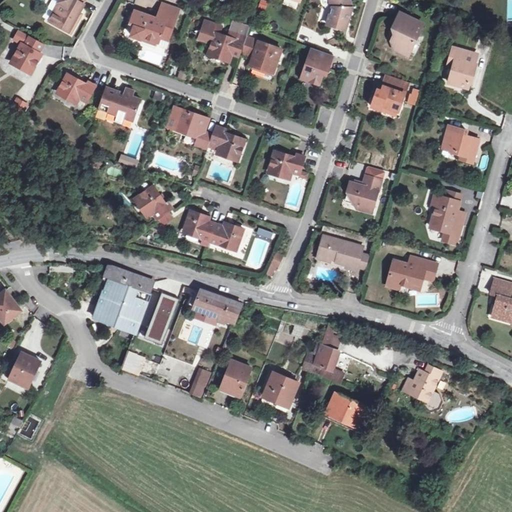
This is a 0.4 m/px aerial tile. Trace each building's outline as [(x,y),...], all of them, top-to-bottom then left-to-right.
[(85,0),(61,0),(60,3),(61,4),(64,5),(60,14),(57,12),(52,21),(73,33),(78,24),(76,22),(81,13),(86,4),(84,3),(85,0)] [(350,0),(331,0),(333,8),(328,24),(346,29),(352,9),(350,0)] [(182,8),(165,2),(158,21),(150,18),(151,16),(136,11),(133,23),(137,25),(132,37),(142,41),(143,38),(160,44),(162,38),(163,34),(172,37),(182,8)] [(396,49),(409,56),(420,33),(419,32),(423,23),(401,13),(396,23),(397,23),(393,31),(395,32),(396,34),(393,41),(396,49)] [(243,52),(248,37),(252,26),(235,21),(229,37),(221,33),(222,27),(206,21),(200,39),(213,43),(210,52),(231,59),(232,54),(234,50),(243,53),(243,52)] [(45,44),(32,37),(27,45),(23,43),(13,62),(33,72),(43,54),(40,52),(45,44)] [(248,50),(252,38),(248,37),(243,52),(254,56),(255,53),(248,50)] [(283,49),(252,38),(248,50),(255,53),(254,56),(251,64),(275,72),(283,49)] [(335,55),(313,48),(303,76),(312,79),(311,82),(320,85),(327,67),(330,68),(335,55)] [(473,63),(475,54),(453,48),(450,58),(456,60),(454,67),(450,83),(468,88),(473,73),(475,73),(477,64),(473,63)] [(231,59),(210,52),(209,55),(230,62),(231,59)] [(69,74),(59,91),(79,103),(81,99),(89,103),(98,86),(89,81),(88,84),(69,74)] [(411,82),(389,74),(384,90),(380,89),(374,106),(383,109),(385,105),(398,110),(400,111),(411,82)] [(107,87),(100,109),(118,115),(120,110),(128,113),(126,118),(135,122),(143,100),(134,97),(136,91),(128,88),(125,96),(121,95),(122,92),(107,87)] [(409,102),(417,104),(419,97),(414,95),(411,95),(409,102)] [(14,108),(24,114),(29,104),(19,98),(14,108)] [(385,105),(383,109),(396,114),(398,110),(385,105)] [(210,118),(176,106),(169,127),(200,138),(203,139),(200,145),(209,148),(210,146),(214,134),(205,131),(210,118)] [(120,110),(118,115),(116,121),(124,124),(126,118),(128,113),(120,110)] [(227,129),(217,125),(214,134),(210,146),(219,149),(219,151),(240,158),(246,139),(226,132),(227,129)] [(467,136),(468,131),(449,126),(443,149),(462,154),(461,159),(473,163),(480,139),(467,136)] [(302,170),(306,156),(297,153),(295,157),(276,150),(269,169),(291,176),(292,172),(300,175),(302,170)] [(240,158),(219,151),(218,154),(239,161),(240,158)] [(116,161),(125,162),(125,153),(117,152),(116,161)] [(104,160),(95,156),(93,160),(97,162),(96,164),(100,166),(104,160)] [(386,170),(370,166),(365,183),(364,185),(356,182),(353,181),(349,192),(354,202),(356,207),(372,212),(378,190),(380,190),(386,170)] [(109,167),(107,175),(122,179),(124,171),(109,167)] [(291,176),(269,169),(268,173),(289,180),(291,176)] [(302,170),(300,175),(300,176),(307,179),(309,173),(302,170)] [(169,212),(174,209),(172,206),(169,202),(166,203),(154,186),(138,197),(150,215),(153,213),(158,220),(161,218),(169,212)] [(444,198),(460,202),(462,194),(446,190),(444,198)] [(457,212),(460,202),(444,198),(439,196),(438,198),(436,207),(430,228),(445,232),(450,233),(448,242),(457,245),(462,226),(454,223),(457,212)] [(150,215),(138,197),(135,199),(148,217),(150,215)] [(211,217),(192,210),(185,229),(189,231),(188,234),(187,236),(189,239),(196,241),(199,240),(200,238),(201,235),(204,236),(203,240),(204,240),(211,242),(217,223),(210,221),(211,217)] [(169,212),(161,218),(164,224),(173,218),(169,212)] [(454,223),(462,226),(466,214),(457,212),(454,223)] [(224,226),(217,223),(211,242),(219,245),(220,242),(238,248),(245,229),(226,222),(224,226)] [(256,235),(271,241),(273,234),(258,228),(256,235)] [(450,233),(445,232),(442,241),(448,242),(450,233)] [(363,246),(324,236),(319,254),(332,258),(337,259),(337,263),(347,266),(347,268),(356,271),(357,267),(361,253),(363,246)] [(220,242),(219,245),(237,251),(238,248),(220,242)] [(284,256),(277,253),(267,274),(270,276),(274,269),(277,270),(284,256)] [(368,255),(361,253),(357,267),(364,269),(368,255)] [(332,258),(319,254),(318,259),(330,263),(332,258)] [(435,272),(437,264),(411,257),(409,265),(394,261),(389,281),(399,284),(411,287),(412,283),(420,285),(422,279),(429,280),(431,271),(435,272)] [(108,282),(114,268),(108,267),(103,281),(108,282)] [(116,268),(114,268),(108,282),(104,294),(102,298),(94,319),(137,335),(156,282),(116,268)] [(506,291),(507,283),(495,280),(493,287),(506,291)] [(511,300),(508,299),(511,285),(511,284),(507,283),(506,291),(493,287),(491,294),(495,295),(499,297),(497,305),(495,312),(504,314),(502,320),(511,322),(511,300)] [(0,316),(6,325),(21,314),(10,300),(13,298),(7,290),(0,295),(0,316)] [(195,308),(195,309),(198,310),(219,317),(219,319),(220,321),(221,322),(224,324),(226,323),(234,326),(236,321),(242,305),(201,291),(200,291),(196,290),(190,307),(195,308)] [(175,315),(171,314),(177,300),(163,295),(146,340),(159,345),(164,347),(175,315)] [(177,300),(171,314),(175,315),(181,301),(177,300)] [(219,317),(198,310),(195,319),(215,327),(219,317)] [(322,346),(318,357),(313,372),(340,385),(343,375),(333,372),(338,356),(339,353),(336,352),(340,340),(331,337),(326,335),(322,346)] [(315,343),(312,355),(318,357),(322,346),(315,343)] [(145,359),(131,353),(124,370),(138,376),(145,359)] [(27,388),(35,370),(38,372),(42,363),(23,354),(16,370),(12,369),(8,378),(27,388)] [(312,355),(310,354),(305,370),(313,372),(318,357),(312,355)] [(340,357),(338,356),(333,372),(343,375),(344,373),(336,370),(340,357)] [(233,360),(222,387),(230,391),(229,393),(241,398),(253,369),(233,360)] [(189,392),(199,396),(209,371),(199,367),(189,392)] [(421,371),(416,382),(411,380),(406,390),(426,400),(422,407),(433,412),(440,410),(444,403),(441,395),(434,391),(443,373),(430,367),(427,373),(421,371)] [(264,396),(289,408),(300,384),(275,372),(264,396)] [(359,428),(369,408),(337,393),(328,413),(359,428)] [(359,428),(328,413),(326,418),(357,433),(359,428)] [(25,424),(15,419),(12,424),(22,429),(25,424)] [(434,490),(427,486),(422,496),(427,498),(434,490)]
